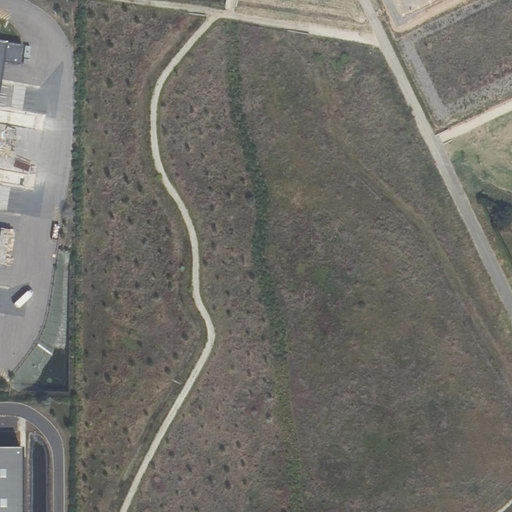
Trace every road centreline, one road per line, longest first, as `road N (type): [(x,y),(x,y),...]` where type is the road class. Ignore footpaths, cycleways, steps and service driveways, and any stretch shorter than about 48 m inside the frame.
road 1 (unclassified): [(511,306),(432,142)]
road 2 (unclassified): [(432,142),(363,0)]
